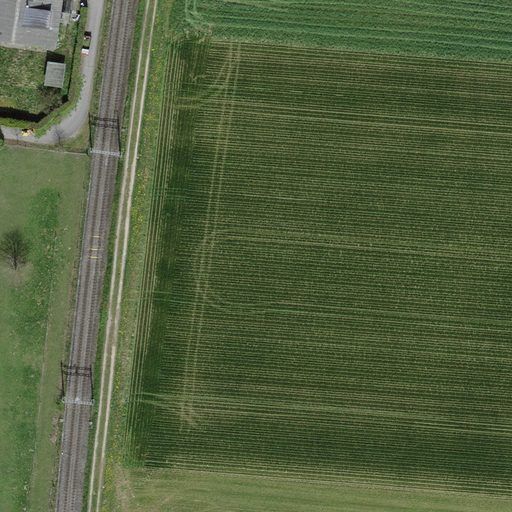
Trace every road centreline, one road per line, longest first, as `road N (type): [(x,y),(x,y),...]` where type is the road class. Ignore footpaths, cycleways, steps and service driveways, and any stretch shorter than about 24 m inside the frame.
road 1 (track): [(88,142),(55,511)]
road 2 (track): [(177,0),(154,150)]
